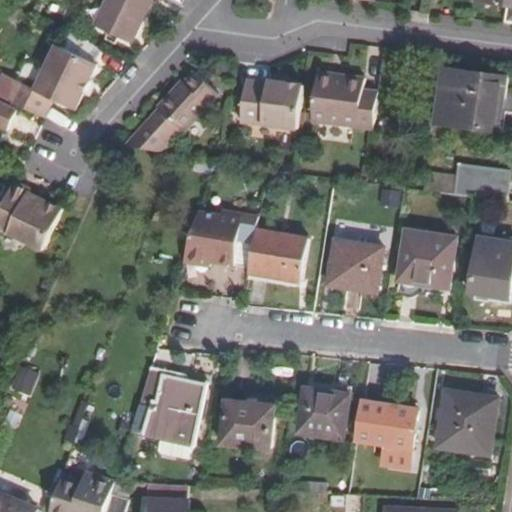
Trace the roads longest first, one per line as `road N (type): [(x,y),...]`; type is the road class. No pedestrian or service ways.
road 1 (residential): [(511,356),(199,326)]
road 2 (residential): [(511,43),(318,20),(283,34)]
road 3 (residential): [(195,28),(79,157)]
